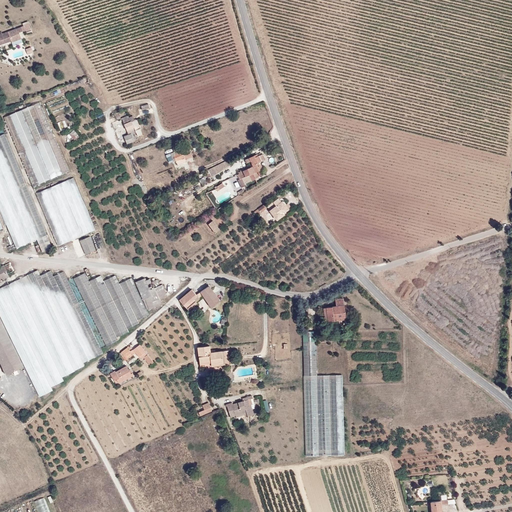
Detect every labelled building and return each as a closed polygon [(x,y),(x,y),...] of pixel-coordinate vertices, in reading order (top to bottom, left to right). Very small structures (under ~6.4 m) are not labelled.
[(8,32),(9,35),(11,39),(12,42),(21,39),(18,33),(23,31),(21,27),(8,32)] [(33,186),(69,171),(39,102),(4,117),(33,186)] [(122,120),(128,134),(124,136),(127,143),(134,140),(131,133),(136,131),(137,135),(142,133),(139,125),(136,119),(135,120),(133,116),(127,118),(122,120)] [(75,130),(70,134),(75,140),(80,135),(75,130)] [(52,248),(4,134),(0,135),(0,210),(16,248),(37,239),(42,252),(52,248)] [(183,152),(180,145),(173,148),(174,152),(170,153),(174,161),(176,160),(177,164),(186,160),(183,152)] [(183,152),(186,160),(193,157),(190,150),(183,152)] [(255,157),(254,156),(249,158),(253,166),(238,172),(239,174),(238,174),(240,179),(243,178),(245,183),(259,177),(256,172),(263,169),(259,161),(261,160),(259,156),(255,157)] [(231,165),(228,160),(220,164),(208,170),(212,177),(231,165)] [(58,245),(95,229),(73,177),(36,193),(58,245)] [(288,209),(288,208),(286,205),(282,201),(281,202),(279,198),(267,206),(277,219),(284,214),(283,213),(288,209)] [(258,209),(261,212),(267,208),(264,204),(258,209)] [(219,229),(213,220),(208,224),(215,233),(219,229)] [(80,240),(85,254),(96,250),(90,236),(80,240)] [(3,265),(0,266),(0,280),(9,276),(3,265)] [(40,276),(38,270),(0,288),(0,314),(40,396),(52,390),(51,387),(63,381),(62,377),(74,371),(74,370),(84,365),(83,363),(40,276)] [(50,271),(40,276),(83,363),(103,353),(63,271),(53,276),(50,271)] [(106,346),(118,340),(117,337),(128,332),(127,329),(139,323),(137,320),(149,314),(131,278),(119,284),(115,275),(104,281),(101,275),(89,281),(85,273),(74,279),(106,346)] [(136,282),(147,309),(162,305),(159,300),(168,296),(163,284),(150,290),(147,284),(151,282),(150,278),(146,280),(145,278),(136,282)] [(201,292),(212,307),(220,301),(209,286),(201,292)] [(179,300),(185,307),(194,299),(196,301),(199,298),(192,289),(179,300)] [(323,304),(328,301),(325,296),(319,299),(323,304)] [(328,321),(334,320),(334,318),(346,316),(343,298),(336,299),(337,306),(326,308),(328,321)] [(194,299),(185,307),(187,308),(196,301),(194,299)] [(0,361),(6,374),(23,366),(0,318),(0,361)] [(303,332),(304,376),(342,375),(343,375),(342,340),(316,341),(316,331),(303,332)] [(139,356),(146,352),(140,344),(134,349),(136,352),(139,356)] [(198,347),(200,363),(211,362),(211,352),(210,346),(207,346),(201,347),(198,347)] [(133,354),(131,351),(128,347),(120,353),(125,360),(133,354)] [(212,365),(223,363),(222,357),(222,351),(211,352),(211,362),(212,365)] [(151,365),(152,363),(147,354),(144,357),(151,365)] [(223,363),(224,366),(231,365),(229,356),(222,357),(223,363)] [(129,370),(126,366),(116,372),(115,371),(110,373),(116,384),(134,375),(130,369),(129,370)] [(342,375),(304,376),(306,456),(344,455),(343,409),(342,375)] [(252,397),(243,398),(243,401),(233,404),(232,403),(227,404),(227,406),(230,415),(235,413),(236,415),(247,412),(248,416),(254,414),(251,404),(249,399),(253,398),(252,397)] [(203,405),(204,410),(199,412),(200,416),(212,411),(208,403),(203,405)] [(50,511),(46,498),(36,501),(39,511),(50,511)] [(441,500),(431,502),(432,511),(442,511),(441,504),(441,500)]
